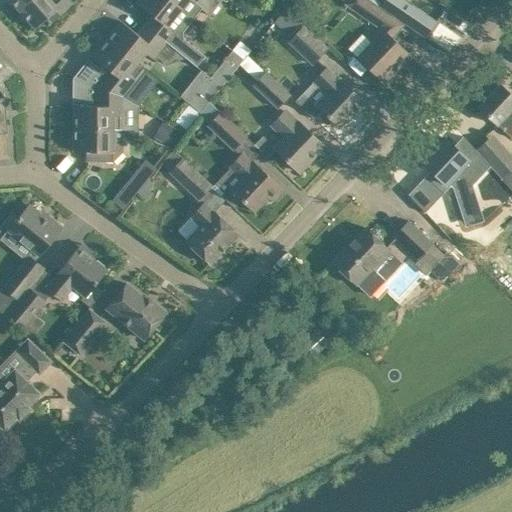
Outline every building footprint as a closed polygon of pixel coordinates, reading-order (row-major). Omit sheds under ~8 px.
[(10,0),(20,10),(30,0),(10,0)] [(30,0),(20,10),(35,28),(49,15),(52,18),(71,1),(69,0),(30,0)] [(159,36),(184,56),(197,66),(204,56),(183,38),(182,32),(193,18),(170,0),(138,0),(136,2),(152,15),(144,24),(159,36)] [(170,0),(193,18),(202,8),(198,4),(200,0),(170,0)] [(370,0),(346,0),(344,5),(378,29),(369,39),(372,42),(357,57),(384,82),(404,61),(402,59),(408,53),(392,38),(405,23),(400,20),(370,0)] [(412,3),(400,20),(405,23),(425,37),(436,20),(412,3)] [(327,48),(302,25),(285,9),(277,18),(294,34),(288,41),(312,63),(327,48)] [(121,21),(107,39),(137,63),(159,36),(144,24),(137,33),(121,21)] [(107,39),(93,56),(108,69),(95,86),(123,95),(136,79),(144,69),(137,63),(107,39)] [(277,107),(288,95),(265,72),(246,55),(239,64),(257,81),(254,84),(277,107)] [(326,67),(313,80),(326,93),(315,104),(321,110),(326,114),(340,128),(365,102),(350,88),(340,78),(339,79),(326,67)] [(222,86),(201,69),(180,95),(201,111),(222,86)] [(511,95),(500,84),(478,106),(493,120),(511,137),(511,135),(511,95)] [(75,105),(74,128),(122,128),(135,134),(135,103),(123,95),(95,86),(95,105),(75,105)] [(201,111),(198,115),(208,124),(207,124),(234,149),(246,136),(220,111),(210,101),(201,111)] [(270,159),(277,150),(299,171),(324,145),(298,121),(297,122),(284,110),(271,124),(284,136),(273,147),(262,136),(254,145),(270,159)] [(162,122),(153,137),(174,149),(183,134),(162,122)] [(74,128),(74,151),(87,151),(87,160),(110,160),(122,152),(122,128),(74,128)] [(428,160),(424,164),(432,172),(427,178),(442,192),(449,185),(451,184),(453,184),(454,185),(455,186),(456,187),(456,208),(473,207),(473,190),(473,187),(473,184),(474,181),(490,165),(464,135),(463,137),(464,138),(455,147),(447,140),(434,154),(433,153),(427,159),(428,160)] [(478,149),(511,186),(511,154),(493,135),(478,149)] [(161,163),(170,171),(199,199),(211,185),(182,158),(174,150),(161,163)] [(228,186),(220,195),(235,209),(242,201),(254,212),(272,191),(276,195),(282,189),(251,161),(250,162),(240,153),(227,168),(239,179),(231,188),(228,186)] [(139,169),(122,189),(132,197),(136,193),(146,179),(149,177),(155,168),(145,161),(139,169)] [(191,216),(178,229),(188,239),(186,241),(209,263),(238,233),(223,219),(215,211),(204,201),(201,205),(191,216)] [(12,211),(0,227),(0,234),(3,237),(9,230),(39,255),(49,243),(62,227),(51,218),(49,221),(29,204),(19,216),(13,211),(12,211)] [(407,220),(394,235),(419,258),(433,244),(407,220)] [(365,227),(332,261),(346,275),(356,284),(357,283),(370,295),(384,280),(373,270),(391,251),(379,240),(365,227)] [(58,275),(47,288),(62,300),(73,287),(84,296),(81,299),(90,306),(103,291),(94,284),(106,269),(79,247),(56,274),(58,275)] [(444,254),(431,269),(442,279),(459,261),(452,254),(444,254)] [(0,312),(5,316),(28,288),(44,269),(28,256),(0,291),(0,312)] [(166,312),(151,300),(150,302),(127,283),(106,308),(144,338),(166,312)] [(28,288),(5,316),(22,330),(45,301),(28,288)] [(79,352),(104,322),(89,310),(64,340),(79,352)] [(511,326),(502,335),(509,343),(511,339),(511,326)] [(317,329),(304,341),(315,354),(328,342),(317,329)] [(0,430),(3,428),(5,429),(17,416),(19,419),(29,408),(27,406),(39,394),(27,381),(37,370),(39,372),(50,361),(28,339),(17,351),(26,359),(6,380),(1,376),(0,377),(0,430)] [(293,355),(280,365),(290,378),(303,368),(293,355)]
